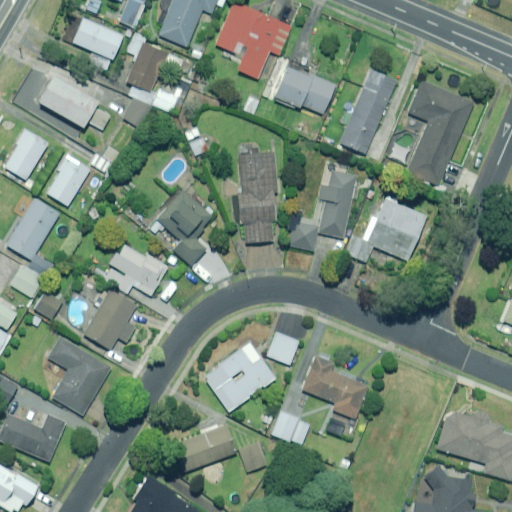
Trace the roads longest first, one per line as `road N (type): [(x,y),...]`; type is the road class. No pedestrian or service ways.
road 1 (residential): [(425,337),(316,293),(267,290),(205,310),(78,511)]
road 2 (residential): [(511,132),(425,337)]
road 3 (residential): [(511,56),(377,0)]
